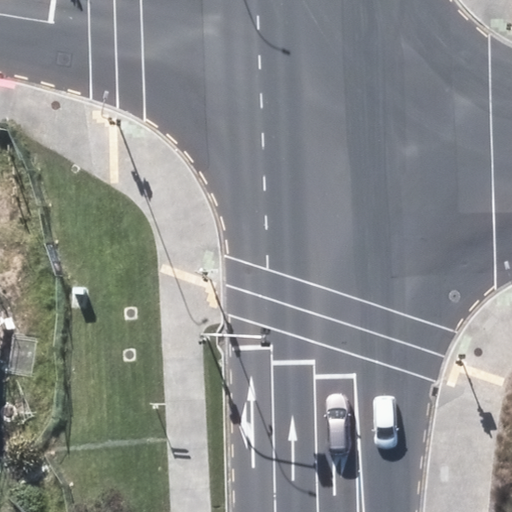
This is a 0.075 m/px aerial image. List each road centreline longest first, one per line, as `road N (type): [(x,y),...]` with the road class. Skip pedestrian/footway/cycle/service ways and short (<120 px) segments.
road 1 (secondary): [(348,511),(331,378),(324,67)]
road 2 (tertiary): [(37,0),(324,67)]
road 3 (secondary): [(511,143),(324,67)]
